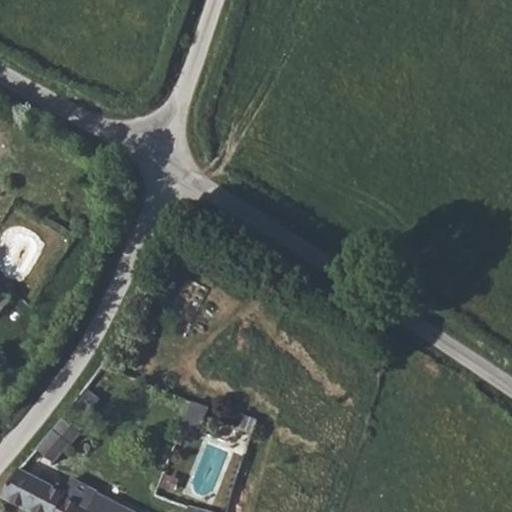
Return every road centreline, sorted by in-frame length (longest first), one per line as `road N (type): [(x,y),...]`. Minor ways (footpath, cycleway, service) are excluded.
road 1 (unclassified): [(165,163),(511,386)]
road 2 (unclassified): [(165,163),(101,334),(0,470)]
road 3 (unclassified): [(0,73),(165,163)]
road 4 (unclassified): [(218,0),(165,163)]
